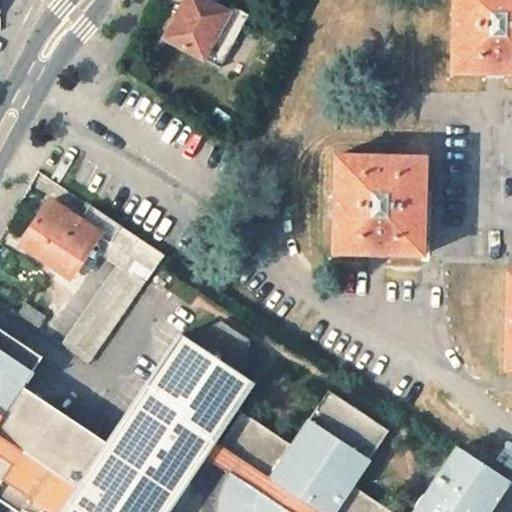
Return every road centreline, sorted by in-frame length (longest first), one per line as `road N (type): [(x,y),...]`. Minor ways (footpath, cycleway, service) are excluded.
road 1 (residential): [(511,143),(488,143),(468,113),(334,122),(299,146),(278,175),(271,213),(292,279),(315,306),(511,431)]
road 2 (unknown): [(0,320),(63,366),(92,370),(154,297)]
